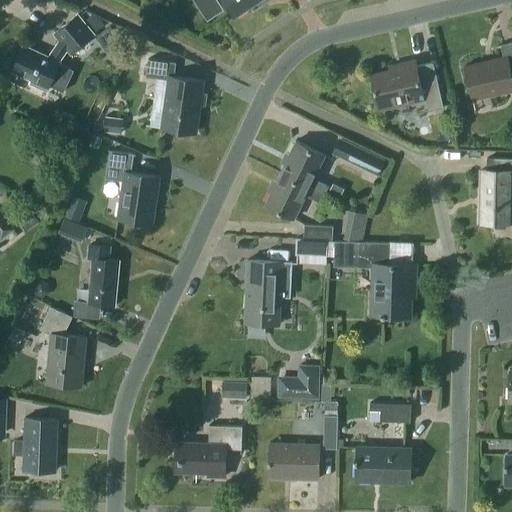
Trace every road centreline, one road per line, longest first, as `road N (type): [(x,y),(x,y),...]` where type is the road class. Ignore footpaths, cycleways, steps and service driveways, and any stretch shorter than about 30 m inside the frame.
road 1 (residential): [(114,511),(127,390),(277,71),(319,38),(483,0)]
road 2 (residential): [(455,511),(459,299)]
